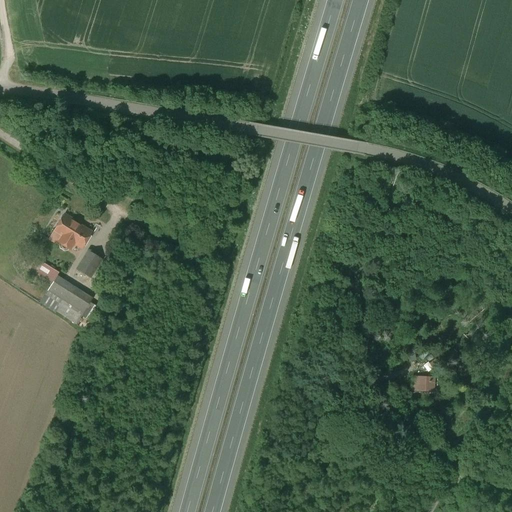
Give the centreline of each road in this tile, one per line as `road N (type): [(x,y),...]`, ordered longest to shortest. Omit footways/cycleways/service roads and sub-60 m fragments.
road 1 (motorway): [(216,511),(366,0)]
road 2 (motorway): [(334,0),(188,511)]
road 3 (unclassified): [(511,209),(403,158),(247,128)]
road 4 (unclassified): [(0,90),(247,128)]
